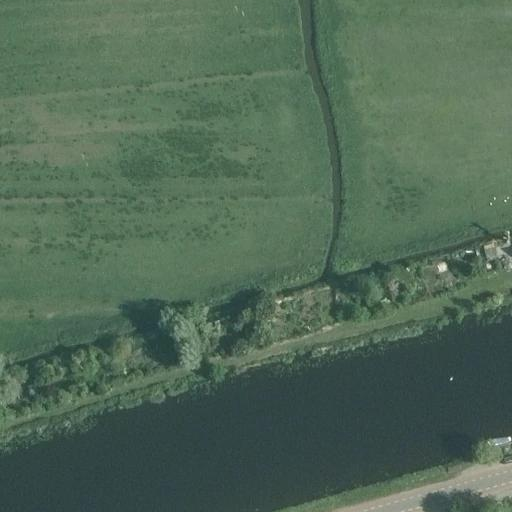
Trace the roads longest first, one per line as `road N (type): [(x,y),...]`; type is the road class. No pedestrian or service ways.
road 1 (track): [(0,428),(511,281)]
road 2 (tertiary): [(381,511),(511,476)]
